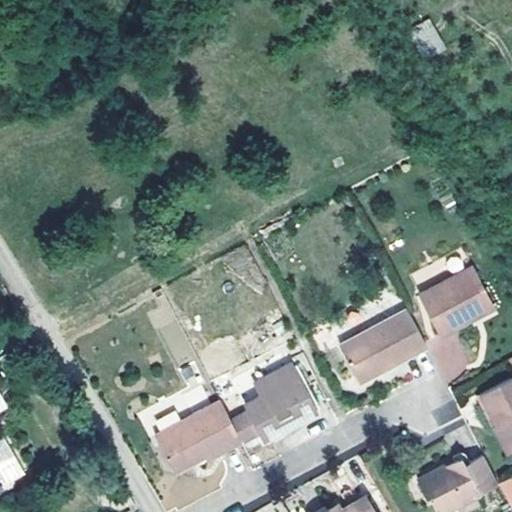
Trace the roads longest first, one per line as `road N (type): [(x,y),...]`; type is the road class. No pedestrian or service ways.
road 1 (residential): [(0,254),(154,511)]
road 2 (residential): [(201,511),(398,406),(428,407)]
